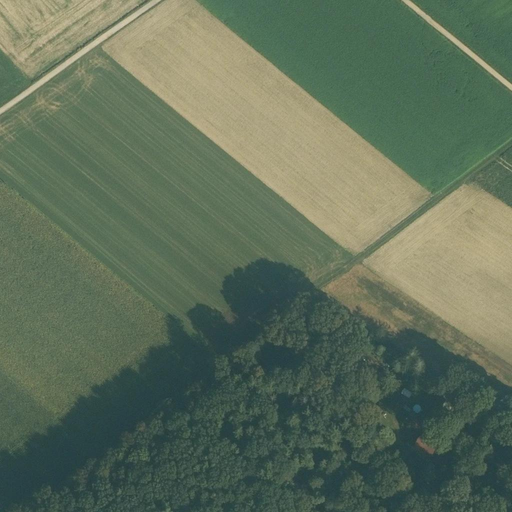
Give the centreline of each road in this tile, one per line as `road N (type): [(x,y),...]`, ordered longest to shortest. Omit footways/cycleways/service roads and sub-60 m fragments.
road 1 (track): [(30,511),(511,142)]
road 2 (track): [(160,0),(0,112)]
road 3 (track): [(511,89),(403,0)]
